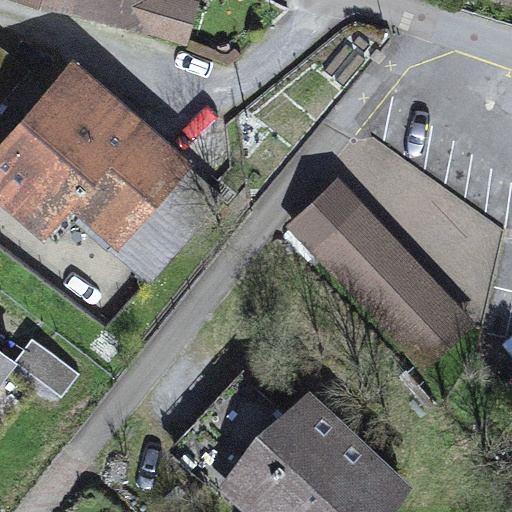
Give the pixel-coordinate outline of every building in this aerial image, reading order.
[(195,5),(177,0),(61,0),(60,6),(184,43),(195,5)] [(0,105),(28,73),(0,48),(0,105)] [(150,283),(223,199),(72,68),(0,150),(0,193),(46,234),(73,203),(84,213),(115,239),(108,247),(150,283)] [(46,234),(58,243),(84,213),(73,203),(46,234)] [(319,253),(423,363),(467,322),(362,212),(319,253)] [(32,340),(14,364),(62,400),(80,376),(32,340)] [(0,382),(14,364),(0,352),(0,382)] [(169,450),(177,456),(248,379),(241,372),(169,450)] [(254,511),(377,511),(403,485),(311,400),(292,420),(248,379),(177,456),(223,499),(231,490),(252,509),(254,511)]
